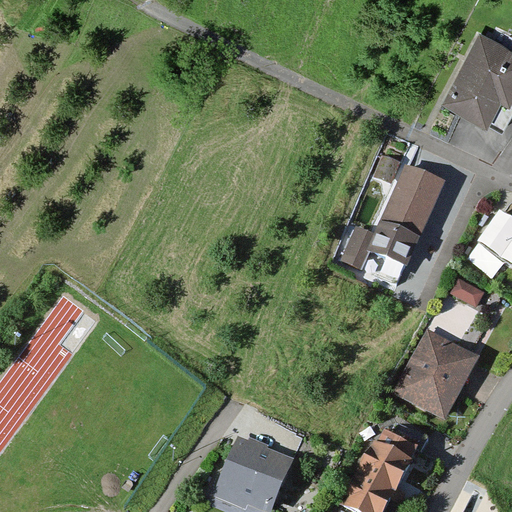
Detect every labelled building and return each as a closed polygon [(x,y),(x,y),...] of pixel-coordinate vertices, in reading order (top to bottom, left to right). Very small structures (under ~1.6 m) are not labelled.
[(503,56),(476,42),(444,102),(483,123),(484,122),(500,131),(511,109),(511,92),(511,91),(511,88),(511,54),(505,51),(503,56)] [(394,168),(383,163),(377,179),(388,183),(394,168)] [(440,188),(405,172),(378,230),(379,231),(368,255),(403,270),(413,246),(414,246),(414,245),(440,188)] [(511,273),(511,223),(500,216),(477,248),(511,273)] [(459,385),(471,365),(427,340),(396,394),(432,414),(451,380),(459,385)] [(265,511),(285,468),(234,446),(211,498),(243,511),(265,511)] [(373,448),(356,478),(391,497),(408,467),(373,448)] [(348,511),(382,511),(391,497),(356,478),(340,507),(348,511)]
